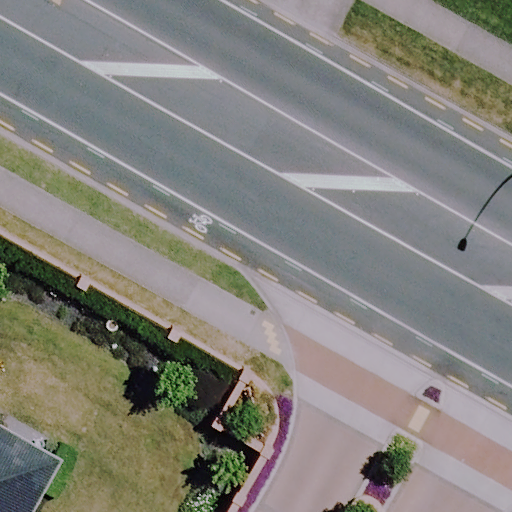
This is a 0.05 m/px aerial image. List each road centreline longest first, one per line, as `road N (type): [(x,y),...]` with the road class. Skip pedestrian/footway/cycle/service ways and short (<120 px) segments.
road 1 (secondary): [(59,0),(499,267)]
road 2 (residential): [(362,511),(499,267)]
